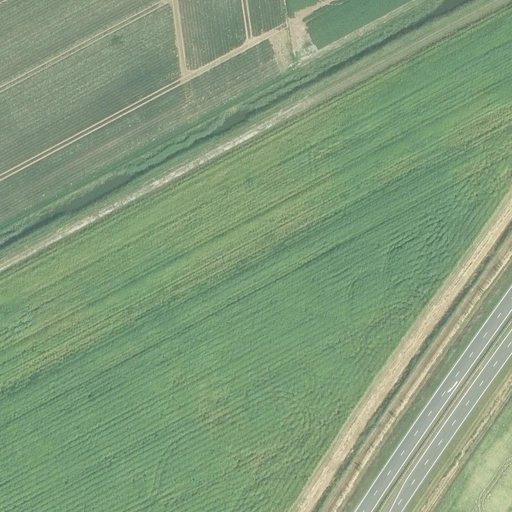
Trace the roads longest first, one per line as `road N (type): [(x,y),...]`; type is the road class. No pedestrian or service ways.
road 1 (trunk): [(511,298),(363,511)]
road 2 (trunk): [(394,511),(511,344)]
